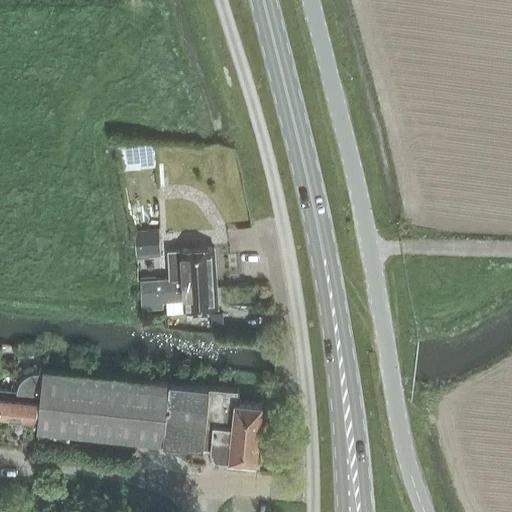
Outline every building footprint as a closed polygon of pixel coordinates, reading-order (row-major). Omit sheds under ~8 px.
[(115,144),(119,169),(156,167),(154,143),(135,142),(115,144)] [(137,259),(162,257),(160,240),(135,242),(137,259)] [(167,249),(168,278),(140,280),(141,290),(215,285),(212,246),(167,249)] [(163,306),(163,300),(183,298),(184,309),(217,307),(215,285),(141,290),(142,307),(163,306)] [(223,330),(222,313),(210,314),(212,330),(223,330)] [(256,461),(262,401),(235,398),(236,388),(169,381),(42,369),(36,430),(163,443),(210,448),(210,449),(215,457),(256,461)] [(18,386),(17,390),(0,388),(0,417),(36,422),(41,372),(38,371),(34,372),(31,373),(27,374),(24,377),(22,379),(20,382),(18,386)] [(68,442),(69,433),(38,430),(37,438),(68,442)] [(24,435),(22,446),(33,447),(34,437),(24,435)]
